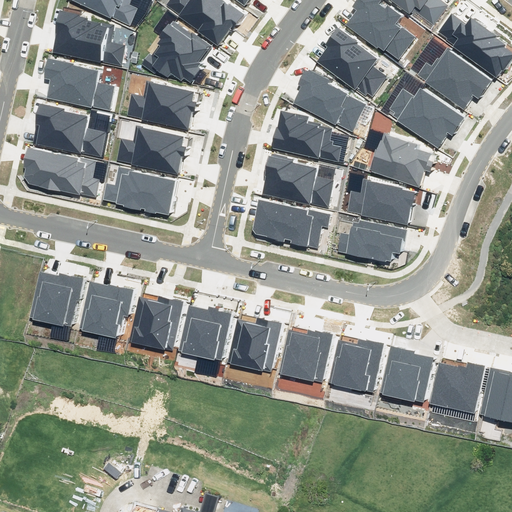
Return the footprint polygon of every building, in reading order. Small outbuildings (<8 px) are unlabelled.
[(79,300),(84,278),(59,273),(59,276),(40,272),(30,317),(70,325),(76,299),(79,300)] [(107,286),(90,282),(80,327),(118,336),(123,315),(128,316),(133,289),(108,284),(107,286)] [(157,302),(139,298),(130,340),(173,350),(184,301),(159,295),(157,302)] [(232,313),(219,310),(219,308),(209,306),(208,310),(189,306),(179,351),(222,360),(232,313)] [(227,362),(271,371),(281,323),(257,318),(256,322),(237,318),(227,362)] [(323,383),(334,334),(316,330),(315,332),(310,331),(309,335),(289,331),(279,373),(323,383)] [(373,393),(384,342),(366,339),(366,341),(359,339),(358,343),(338,339),(328,383),(373,393)] [(415,350),(390,344),(378,394),(424,404),(434,358),(414,353),(415,350)] [(458,367),(439,363),(430,403),(474,412),(484,365),(467,361),(466,366),(458,365),(458,367)] [(511,373),(488,369),(478,414),(511,421),(511,373)] [(182,511),(167,511),(137,503),(134,511),(216,511),(221,498),(208,494),(202,511),(194,511),(184,509),(182,511)]
